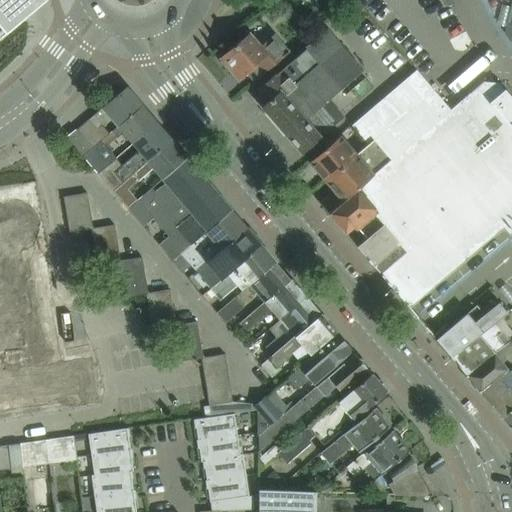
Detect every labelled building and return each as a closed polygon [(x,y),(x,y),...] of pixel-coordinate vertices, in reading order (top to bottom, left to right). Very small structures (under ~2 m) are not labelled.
[(0,0),(0,33),(3,31),(4,32),(6,31),(5,29),(28,10),(29,0),(0,0)] [(348,0),(331,0),(328,2),(336,11),(348,0)] [(286,135),(328,99),(362,71),(327,30),(259,87),(269,99),(262,105),(261,104),(260,105),(266,111),(264,113),(263,111),(262,112),(284,137),(285,136),(284,135),(285,134),(286,135)] [(245,72),(252,82),(288,51),(273,34),(258,47),(248,35),(246,36),(244,33),(237,40),(239,42),(221,57),(223,60),(221,62),(227,69),(229,67),(238,79),(245,72)] [(482,82),(448,111),(414,72),(351,126),(367,145),(355,155),(339,169),(347,178),(333,190),(342,200),(335,207),(351,226),(353,229),(355,228),(365,239),(363,240),(380,260),(372,267),(408,308),(502,226),(509,235),(511,232),(511,98),(503,89),(502,89),(497,83),(482,82)] [(140,104),(126,87),(101,108),(116,125),(140,104)] [(342,116),(328,99),(286,135),(301,153),(303,151),(302,150),(342,116)] [(155,122),(140,104),(116,125),(116,126),(107,133),(91,147),(106,165),(114,158),(103,144),(113,135),(116,138),(122,133),(130,143),(155,122)] [(91,148),(91,147),(107,133),(100,125),(96,129),(88,118),(75,129),(91,148)] [(170,140),(155,122),(130,143),(137,151),(121,165),(113,172),(121,182),(170,140)] [(325,180),(339,169),(355,155),(367,145),(351,126),(338,135),(308,161),(325,180)] [(91,148),(75,129),(66,137),(81,156),(91,148)] [(185,157),(170,140),(121,182),(127,188),(137,179),(151,167),(161,178),(185,157)] [(91,147),(91,148),(81,156),(96,173),(106,165),(91,147)] [(231,210),(185,157),(161,178),(164,182),(153,192),(150,187),(136,199),(125,208),(142,227),(152,218),(167,236),(157,245),(171,262),(180,254),(231,210)] [(113,172),(121,165),(114,158),(106,165),(96,173),(111,191),(121,182),(113,172)] [(333,190),(347,178),(339,169),(325,180),(333,190)] [(136,199),(127,188),(121,182),(111,191),(125,208),(136,199)] [(62,196),(62,197),(64,209),(88,205),(86,192),(62,196)] [(90,216),(88,205),(64,209),(66,220),(90,216)] [(351,226),(335,207),(327,213),(344,233),(351,226)] [(0,362),(19,361),(17,334),(30,333),(24,264),(40,263),(35,212),(18,208),(0,209),(0,362)] [(245,227),(231,210),(180,254),(192,268),(201,260),(203,262),(219,249),(245,227)] [(92,229),(90,216),(66,220),(68,233),(89,230),(92,229)] [(113,225),(92,229),(89,230),(91,242),(115,238),(113,225)] [(245,227),(219,249),(203,262),(194,270),(210,288),(227,274),(260,245),(245,227)] [(117,249),(115,238),(91,242),(93,253),(117,249)] [(380,260),(363,240),(355,247),(372,267),(380,260)] [(275,262),(260,245),(227,274),(241,291),(249,284),(275,262)] [(119,262),(117,249),(93,253),(95,266),(116,262),(119,262)] [(140,258),(119,262),(116,262),(118,274),(142,270),(140,258)] [(290,280),(275,262),(249,284),(264,301),(290,280)] [(144,281),(142,270),(118,274),(120,285),(144,281)] [(305,297),(290,280),(264,301),(239,323),(246,331),(271,310),(278,319),(305,297)] [(146,293),(144,281),(120,285),(123,298),(144,294),(146,293)] [(167,290),(146,293),(144,294),(146,305),(169,302),(167,290)] [(234,297),(233,299),(215,313),(224,323),(242,307),(234,297)] [(305,297),(278,319),(254,340),(261,349),(287,327),(294,335),(319,314),(305,297)] [(465,313),(455,323),(436,341),(451,358),(491,325),(506,312),(497,301),(482,314),(474,306),(465,313)] [(171,313),(169,302),(146,305),(148,317),(171,313)] [(174,326),(171,313),(148,317),(150,330),(171,326),(174,326)] [(335,332),(319,314),(294,335),(259,366),(269,378),(278,369),(276,366),(301,344),(309,354),(335,332)] [(195,322),(174,326),(171,326),(173,338),(197,335),(195,322)] [(466,375),(494,353),(503,345),(496,337),(499,335),(491,325),(451,358),(466,375)] [(199,345),(197,335),(173,338),(175,349),(199,345)] [(337,335),(286,378),(294,388),(307,377),(312,383),(350,350),(337,335)] [(481,392),(511,366),(511,337),(503,345),(494,353),(466,375),(481,392)] [(201,358),(199,345),(175,349),(178,362),(199,359),(201,358)] [(282,414),(257,436),(257,451),(322,395),(329,403),(367,370),(353,353),(282,414)] [(223,355),(201,358),(199,359),(201,369),(224,365),(223,355)] [(227,378),(224,365),(201,369),(203,382),(227,378)] [(502,417),(511,408),(511,366),(481,392),(502,417)] [(0,429),(95,417),(88,369),(0,380),(0,429)] [(370,373),(276,453),(285,463),(310,442),(308,440),(314,435),(323,444),(385,391),(370,373)] [(229,389),(227,378),(203,382),(205,393),(229,389)] [(286,387),(272,391),(277,406),(291,402),(286,387)] [(231,402),(229,389),(205,393),(207,406),(231,402)] [(257,436),(282,414),(266,396),(256,404),(257,436)] [(380,416),(373,408),(319,452),(328,463),(351,444),(358,452),(388,427),(386,425),(389,422),(382,414),(380,416)] [(511,408),(502,417),(511,428),(511,408)] [(209,417),(192,419),(194,428),(195,428),(197,440),(195,440),(195,441),(236,434),(233,413),(209,417)] [(128,428),(87,434),(90,454),(129,447),(127,437),(129,436),(128,428)] [(398,439),(390,429),(346,466),(353,475),(369,461),(380,474),(407,451),(405,448),(406,445),(401,439),(398,439)] [(236,434),(195,441),(197,448),(198,448),(200,462),(201,461),(242,454),(239,454),(236,434)] [(69,436),(63,437),(44,439),(47,463),(76,459),(75,436),(69,436)] [(47,463),(44,439),(19,443),(22,467),(47,463)] [(7,445),(0,445),(0,470),(11,468),(22,467),(19,443),(7,445)] [(129,447),(90,454),(93,475),(132,468),(130,457),(132,457),(130,448),(129,448),(129,447)] [(417,468),(416,466),(416,465),(415,465),(414,464),(415,460),(412,455),(409,454),(407,451),(380,474),(373,480),(379,490),(388,485),(393,494),(427,496),(429,495),(426,490),(428,489),(417,468)] [(242,454),(201,461),(202,468),(204,468),(205,480),(204,480),(204,482),(245,475),(242,454)] [(93,475),(90,475),(93,496),(132,489),(131,478),(132,478),(131,471),(132,471),(132,468),(93,475)] [(245,475),(204,482),(205,489),(207,488),(209,502),(209,503),(248,496),(245,475)] [(132,489),(93,496),(95,511),(135,511),(134,498),(135,498),(134,489),(132,490),(132,489)] [(260,508),(260,511),(259,511),(314,511),(315,491),(260,490),(260,494),(260,503),(260,508)] [(248,496),(209,503),(210,511),(224,510),(260,508),(260,503),(260,494),(248,496)]
